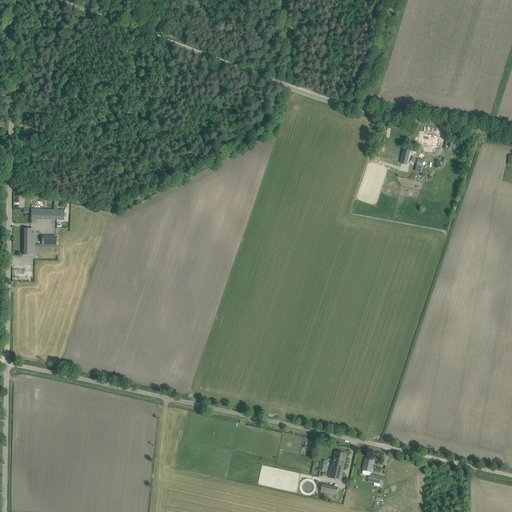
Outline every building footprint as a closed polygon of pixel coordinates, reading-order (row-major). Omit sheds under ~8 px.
[(423,132),(420,131),(418,143),(428,145),(428,143),(437,145),(439,137),(429,135),(430,133),(426,133),(426,134),(423,134),(423,132)] [(406,165),(408,156),(409,156),(411,150),(404,149),(401,164),(406,165)] [(417,160),(412,157),(409,163),(414,166),(417,160)] [(418,159),(415,171),(421,173),(424,161),(418,159)] [(31,219),(64,220),(64,211),(31,209),(31,219)] [(23,229),(23,255),(35,255),(35,233),(32,233),(32,229),(23,229)] [(57,245),(57,236),(42,236),(42,245),(57,245)] [(336,452),(334,462),(332,461),(329,478),(340,481),(347,454),(336,452)] [(373,460),(366,459),(363,471),(371,472),(373,460)] [(319,470),(326,472),(328,462),(321,460),(319,470)] [(381,475),(376,474),(376,476),(370,474),(368,482),(375,483),(375,482),(379,482),(381,475)] [(318,492),(317,494),(320,495),(327,496),(326,501),(329,502),(330,500),(331,500),(331,497),(336,498),(338,487),(322,484),(320,493),(318,492)]
